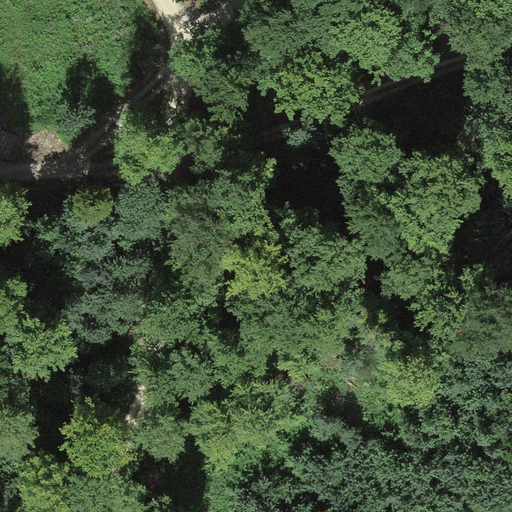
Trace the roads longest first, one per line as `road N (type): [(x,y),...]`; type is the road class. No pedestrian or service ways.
road 1 (track): [(163,0),(186,59),(161,336),(143,398),(80,511)]
road 2 (track): [(0,170),(117,173),(178,163),(511,47)]
road 3 (track): [(245,0),(186,59),(39,174)]
